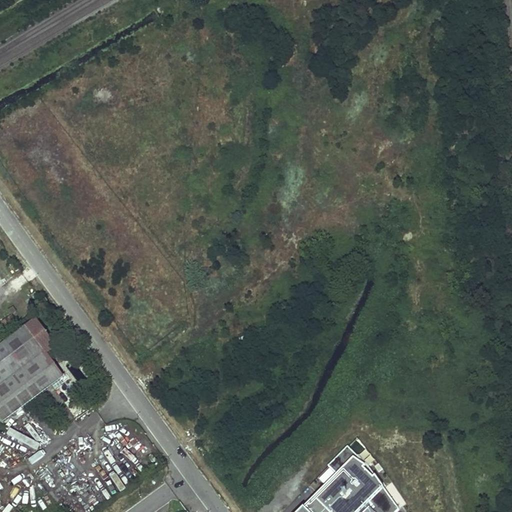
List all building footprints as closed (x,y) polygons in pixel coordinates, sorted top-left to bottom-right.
[(32,323),(53,351),(57,348),(36,320),(32,323)] [(53,351),(32,323),(0,347),(39,399),(66,379),(49,354),(53,351)] [(39,399),(0,347),(0,416),(5,424),(39,399)] [(360,511),(384,488),(371,470),(348,447),(329,467),(337,476),(301,511),(360,511)] [(384,488),(360,511),(397,511),(400,510),(384,488)]
